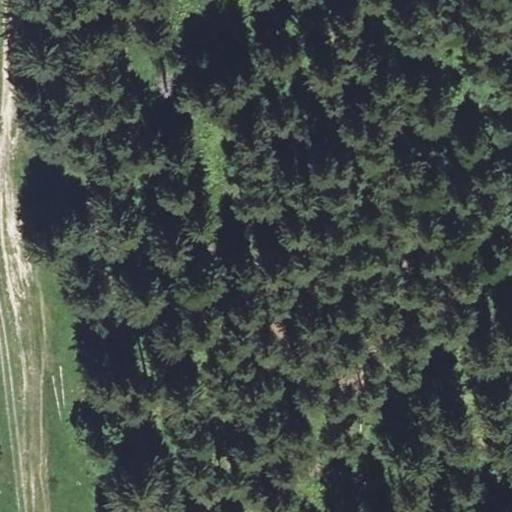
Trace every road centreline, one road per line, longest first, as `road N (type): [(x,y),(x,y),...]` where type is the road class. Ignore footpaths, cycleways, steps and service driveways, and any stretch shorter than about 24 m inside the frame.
road 1 (track): [(5,0),(41,511)]
road 2 (track): [(167,0),(178,157),(37,389)]
